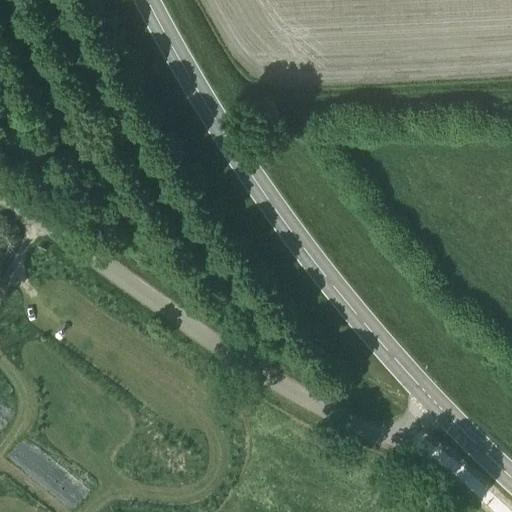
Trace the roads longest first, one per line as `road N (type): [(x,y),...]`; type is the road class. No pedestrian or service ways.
road 1 (unclassified): [(436,402),(403,430),(370,434),(0,194)]
road 2 (secondary): [(436,402),(313,270),(149,0)]
road 3 (track): [(222,120),(278,103),(511,94)]
